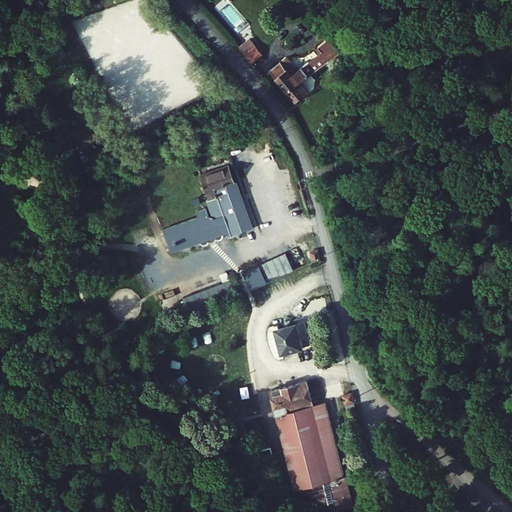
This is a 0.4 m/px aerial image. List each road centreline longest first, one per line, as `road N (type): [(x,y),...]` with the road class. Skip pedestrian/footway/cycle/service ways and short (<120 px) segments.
road 1 (unclassified): [(181,0),(275,109),(306,171),(392,511)]
road 2 (track): [(504,511),(479,477),(364,391)]
